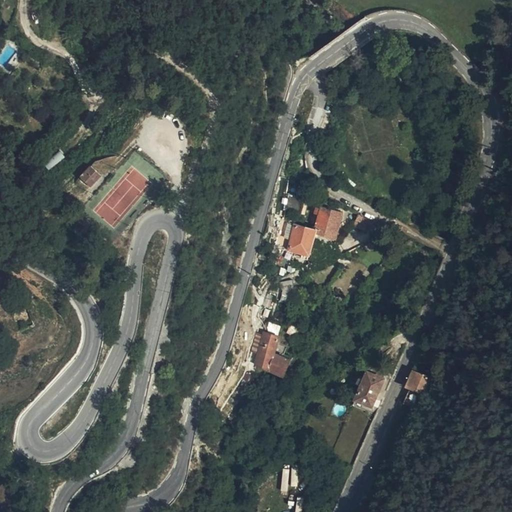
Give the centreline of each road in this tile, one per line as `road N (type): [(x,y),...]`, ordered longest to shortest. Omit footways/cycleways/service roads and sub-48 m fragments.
road 1 (secondary): [(0,237),(77,292),(90,316),(89,352),(31,428),(42,451),(71,441),(88,420),(121,352),(145,231),(164,220),(178,232),(128,434),(108,462),(70,486),(57,511)]
road 2 (secondary): [(340,511),(485,177),(492,131),(487,94),(426,28),(401,18),(371,25)]
road 3 (secondary): [(117,511),(177,482),(223,350),(294,92),(371,25)]
road 4 (track): [(172,224),(215,119),(209,91),(165,57)]
